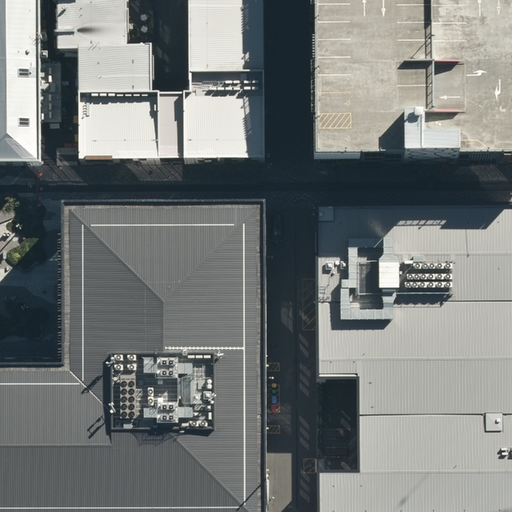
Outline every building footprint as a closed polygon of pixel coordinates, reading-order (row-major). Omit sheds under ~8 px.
[(40,0),(0,0),(0,170),(42,171),(40,0)] [(55,0),(56,56),(83,56),(83,172),(172,171),(265,170),(263,0),(55,0)] [(511,165),(511,0),(314,0),(315,68),(315,168),(511,165)] [(266,511),(265,208),(63,210),(63,373),(0,373),(0,511),(266,511)] [(511,511),(511,208),(316,211),(319,391),(357,389),(358,490),(319,489),(318,511),(511,511)]
